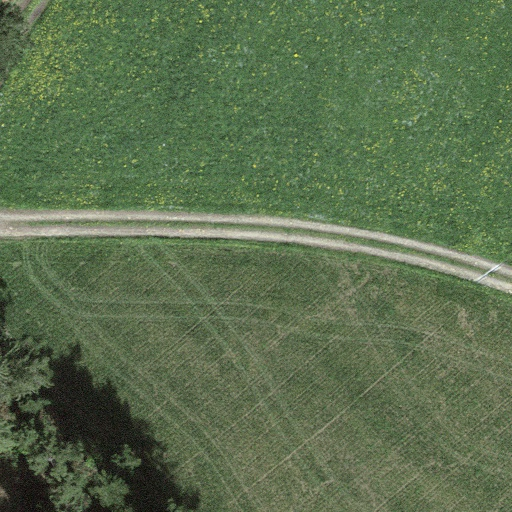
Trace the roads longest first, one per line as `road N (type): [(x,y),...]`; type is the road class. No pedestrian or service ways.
road 1 (track): [(0,227),(114,216),(293,227),(511,278)]
road 2 (track): [(122,511),(0,380)]
